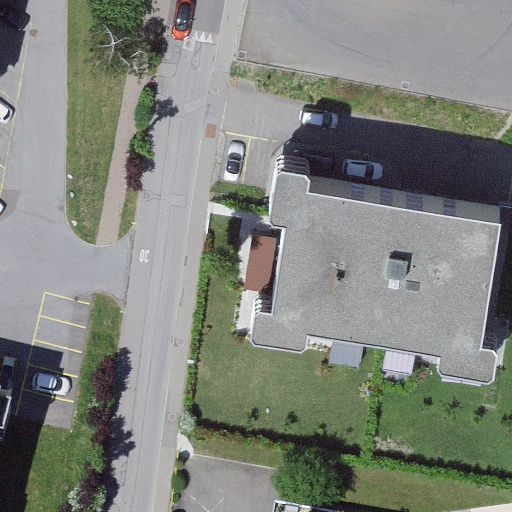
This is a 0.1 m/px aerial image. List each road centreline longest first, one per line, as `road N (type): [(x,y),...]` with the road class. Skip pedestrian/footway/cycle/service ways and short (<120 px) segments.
road 1 (residential): [(127,511),(157,264),(204,0)]
road 2 (unknown): [(212,118),(511,179)]
